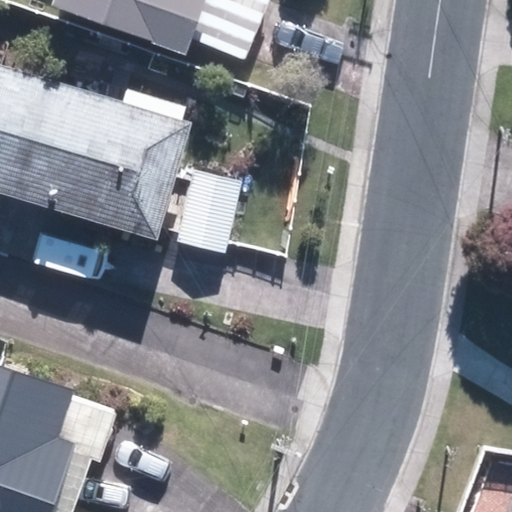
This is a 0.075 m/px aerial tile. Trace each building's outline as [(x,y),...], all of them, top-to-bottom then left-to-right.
[(39,0),(35,11),(165,60),(188,0),(39,0)] [(236,67),(263,0),(194,0),(177,43),(236,67)] [(0,75),(0,204),(134,246),(170,128),(0,75)] [(219,254),(240,180),(190,166),(168,239),(219,254)] [(55,392),(0,376),(0,511),(38,511),(56,450),(40,445),(55,392)]
